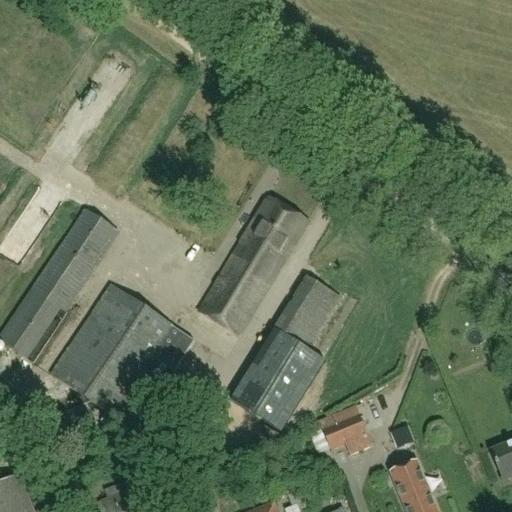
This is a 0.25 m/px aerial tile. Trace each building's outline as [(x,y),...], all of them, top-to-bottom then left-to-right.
[(239,338),(308,225),(268,200),(199,314),(239,338)] [(65,314),(117,235),(84,213),(0,339),(0,343),(27,362),(61,311),(65,314)] [(50,376),(120,424),(181,335),(112,287),(50,376)] [(286,313),(274,333),(307,353),(319,334),(286,313)] [(312,359),(299,360),(300,376),(313,376),(312,359)] [(348,455),(371,446),(356,407),(311,425),(318,443),(326,440),(331,453),(345,447),(348,455)] [(511,444),(491,453),(502,483),(511,479),(511,444)] [(391,476),(401,499),(405,511),(435,511),(426,488),(425,489),(422,480),(421,480),(416,466),(391,476)] [(0,511),(31,511),(16,477),(0,484),(0,511)] [(107,511),(138,511),(130,490),(103,500),(107,511)] [(278,511),(275,503),(252,511),(278,511)]
